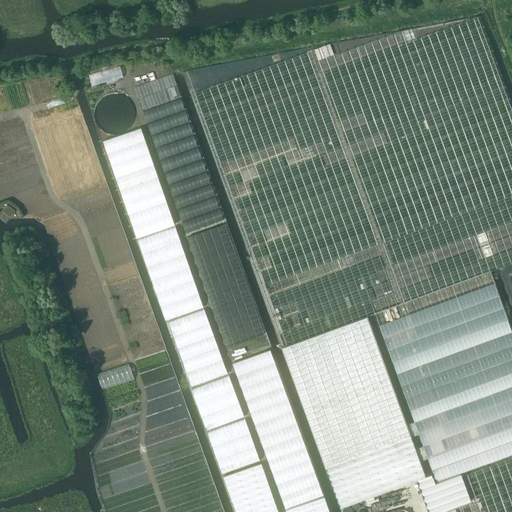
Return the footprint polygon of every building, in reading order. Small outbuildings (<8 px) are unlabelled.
[(130,112),(129,108),(128,105),(127,101),(124,99),(121,96),(118,94),(115,93),(110,93),(105,93),(102,94),(99,96),(96,99),(94,101),(92,105),(91,108),(91,112),(91,116),(92,119),(94,123),(96,126),(100,129),(102,130),(105,131),(109,132),(113,132),(116,131),(120,129),(123,127),(126,123),(128,120),(129,117),(130,112)] [(10,216),(14,210),(7,204),(2,210),(10,216)] [(490,271),(375,312),(414,421),(406,424),(372,331),(367,315),(366,315),(281,346),(339,506),(415,479),(427,511),(438,511),(443,511),(443,510),(469,501),(459,473),(511,453),(511,332),(490,271)] [(277,511),(260,462),(223,476),(235,511),(277,511)] [(284,510),(284,511),(327,511),(322,495),(284,510)]
